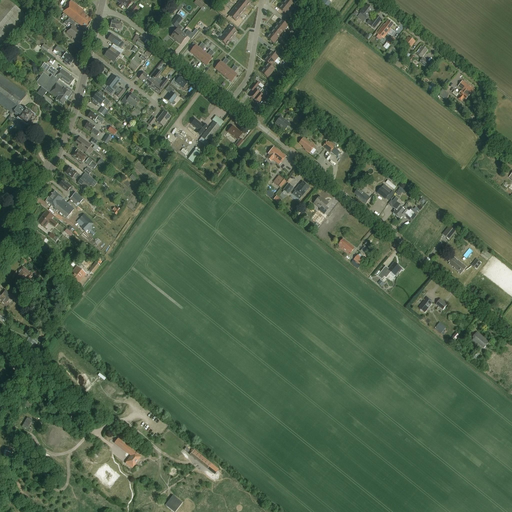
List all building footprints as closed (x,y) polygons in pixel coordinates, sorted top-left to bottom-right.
[(0,0),(0,48),(27,16),(7,0),(0,0)] [(126,9),(131,2),(128,0),(114,0),(119,4),(117,6),(120,9),(122,7),(126,9)] [(204,5),(196,0),(194,3),(201,8),(204,5)] [(286,0),(285,0),(282,4),(289,10),(293,5),(286,0)] [(71,1),(63,12),(86,30),(92,21),(84,15),(85,12),(71,1)] [(240,2),(236,7),(243,12),(247,8),(240,2)] [(135,4),(129,12),(136,17),(140,13),(139,12),(141,9),(135,4)] [(282,4),(278,8),(285,14),(289,10),(282,4)] [(368,20),(373,13),(372,12),(373,10),(367,5),(365,7),(364,6),(359,13),(368,20)] [(236,7),(232,11),(239,17),(243,12),(236,7)] [(232,11),(229,16),(236,21),(239,17),(232,11)] [(177,28),(171,37),(175,41),(182,32),(180,30),(182,28),(178,25),(182,19),(177,15),(171,23),(176,27),(177,28)] [(72,25),(66,34),(76,40),(76,41),(81,45),(88,36),(82,31),(82,32),(73,26),(75,23),(70,19),(68,22),(72,25)] [(119,30),(121,23),(116,22),(117,20),(114,19),(113,21),(111,21),(110,28),(119,30)] [(281,20),(277,24),(284,30),(288,26),(281,20)] [(372,22),(370,20),(368,22),(370,24),(370,25),(375,28),(379,23),(376,21),(375,22),(372,21),(372,22)] [(389,29),(393,25),(388,21),(384,26),(383,25),(376,34),(383,39),(390,30),(389,29)] [(277,24),(273,29),(280,34),(284,30),(277,24)] [(300,31),(292,25),(290,28),(296,32),(294,34),(296,36),(300,31)] [(230,26),(226,31),(233,37),(237,32),(230,26)] [(273,29),(270,33),(277,39),(280,34),(273,29)] [(226,31),(223,35),(230,41),(233,37),(226,31)] [(182,32),(175,41),(180,44),(189,34),(187,32),(185,34),(182,32)] [(270,33),(266,38),(273,43),(277,39),(270,33)] [(111,48),(120,54),(121,54),(124,50),(118,46),(122,41),(111,34),(107,40),(113,44),(111,48)] [(223,35),(219,40),(226,46),(230,41),(223,35)] [(391,36),(386,42),(390,46),(395,40),(391,36)] [(409,50),(415,42),(410,37),(409,39),(407,37),(402,44),(409,50)] [(147,44),(138,39),(135,44),(144,49),(147,44)] [(196,45),(190,52),(194,56),(204,44),(202,43),(198,47),(196,45)] [(204,44),(194,56),(199,59),(205,52),(202,50),(205,46),(204,44)] [(57,46),(54,50),(57,52),(59,53),(58,55),(65,61),(64,63),(67,65),(68,63),(70,65),(75,59),(69,54),(68,55),(60,48),(57,46)] [(421,58),(427,50),(423,47),(422,48),(421,47),(415,54),(421,58)] [(120,54),(111,48),(109,50),(109,49),(104,56),(114,63),(120,54)] [(205,52),(199,59),(203,63),(213,51),(211,50),(207,54),(205,52)] [(213,51),(203,63),(206,66),(212,58),(211,57),(214,53),(213,51)] [(271,51),(267,56),(274,61),(278,57),(271,51)] [(410,56),(405,51),(400,56),(403,58),(401,60),(405,63),(410,56)] [(267,56),(263,60),(267,63),(271,66),(274,61),(267,56)] [(220,61),(215,68),(218,71),(227,60),(226,58),(222,63),(220,61)] [(429,63),(423,58),(420,63),(426,68),(429,63)] [(227,60),(218,71),(222,75),(228,68),(225,65),(229,61),(227,60)] [(47,72),(50,68),(44,63),(41,68),(47,72)] [(267,63),(264,68),(271,73),(274,69),(271,66),(267,63)] [(228,68),(222,75),(227,78),(236,67),(234,65),(231,70),(228,68)] [(279,65),(276,68),(282,73),(285,70),(279,65)] [(50,68),(47,72),(55,78),(56,77),(70,87),(75,80),(70,76),(71,75),(62,69),(59,73),(51,67),(50,68)] [(236,67),(227,78),(231,82),(237,75),(234,72),(238,68),(236,67)] [(264,68),(260,72),(267,78),(271,73),(264,68)] [(150,87),(158,78),(162,72),(158,70),(151,79),(149,77),(144,83),(150,87)] [(28,125),(35,115),(31,112),(32,111),(29,109),(29,110),(26,108),(25,109),(20,105),(27,94),(0,73),(0,104),(13,114),(14,113),(19,116),(17,118),(21,121),(20,124),(24,127),(26,125),(28,125)] [(43,73),(36,83),(42,87),(37,93),(43,97),(47,91),(49,93),(57,99),(56,100),(63,105),(71,94),(56,83),(58,80),(52,75),(50,78),(43,73)] [(144,83),(149,77),(143,73),(139,79),(144,83)] [(113,90),(116,86),(120,81),(113,75),(105,84),(108,86),(105,90),(111,95),(115,91),(113,90)] [(183,89),(188,83),(180,76),(178,78),(176,76),(171,83),(175,86),(177,84),(183,89)] [(158,78),(150,87),(158,94),(168,81),(164,78),(162,81),(158,78)] [(470,95),(471,94),(471,95),(474,91),(473,90),(474,89),(464,81),(464,82),(463,81),(458,87),(463,90),(462,91),(461,91),(459,94),(466,100),(469,96),(466,94),(467,93),(470,95)] [(256,82),(255,84),(250,90),(253,92),(249,96),(254,100),(260,93),(259,92),(262,89),(263,87),(260,84),(259,84),(256,82)] [(170,94),(165,100),(171,104),(173,105),(174,105),(176,103),(174,102),(178,97),(173,93),(175,90),(169,85),(165,90),(170,94)] [(120,89),(116,86),(113,90),(115,91),(117,93),(115,95),(120,98),(126,91),(121,88),(120,89)] [(456,97),(458,94),(451,88),(449,91),(456,97)] [(446,100),(450,94),(443,90),(440,95),(446,100)] [(101,106),(103,103),(107,106),(110,103),(106,99),(103,97),(104,95),(99,91),(97,93),(92,99),(93,99),(92,99),(93,99),(90,103),(96,107),(98,104),(101,106)] [(260,93),(254,100),(258,104),(262,99),(264,101),(268,96),(266,94),(264,96),(260,93)] [(134,108),(139,101),(131,95),(128,98),(126,96),(121,102),(124,105),(127,102),(134,108)] [(105,117),(106,115),(105,114),(107,110),(103,107),(99,112),(105,117)] [(90,112),(87,117),(95,122),(96,120),(101,123),(103,120),(90,112)] [(156,121),(163,127),(171,117),(164,112),(156,121)] [(212,121),(213,122),(220,127),(224,122),(216,116),(212,121)] [(285,131),(290,124),(280,116),(275,123),(285,131)] [(156,119),(153,117),(148,123),(151,126),(156,119)] [(195,119),(190,124),(198,130),(196,133),(200,136),(207,127),(204,123),(202,125),(195,119)] [(95,126),(88,122),(86,126),(85,126),(84,128),(91,133),(91,132),(97,136),(99,133),(93,129),(95,126)] [(205,146),(220,127),(213,122),(201,137),(201,138),(199,141),(205,146)] [(111,126),(108,131),(114,136),(114,135),(118,138),(118,137),(120,139),(122,137),(120,135),(117,132),(117,131),(118,130),(113,126),(113,128),(111,126)] [(233,126),(228,132),(237,140),(242,134),(233,126)] [(107,135),(102,141),(107,144),(109,141),(113,143),(115,140),(111,138),(111,137),(107,135)] [(78,138),(75,143),(78,145),(77,146),(85,153),(91,145),(81,138),(80,139),(78,138)] [(240,138),(235,145),(238,148),(244,141),(240,138)] [(303,138),(298,144),(303,147),(302,148),(305,150),(304,151),(309,154),(315,146),(311,143),(310,143),(303,138)] [(93,139),(90,143),(94,146),(93,149),(96,151),(99,147),(96,145),(98,142),(93,139)] [(323,147),(330,153),(334,156),(338,151),(334,148),(333,147),(334,145),(329,141),(328,143),(327,142),(323,147)] [(279,165),(285,157),(273,147),(267,153),(269,155),(266,158),(270,161),(272,159),(279,165)] [(76,150),(72,156),(81,163),(84,158),(85,159),(86,157),(76,150)] [(200,154),(196,151),(195,150),(188,160),(193,164),(200,154)] [(97,165),(89,158),(85,163),(89,166),(91,164),(95,167),(97,165)] [(75,180),(79,175),(69,167),(64,172),(71,178),(72,177),(75,180)] [(273,182),(280,188),(285,182),(278,176),(273,182)] [(82,178),(77,183),(86,190),(91,185),(82,178)] [(71,191),(73,188),(63,180),(58,185),(67,192),(69,189),(71,191)] [(295,190),(302,196),(309,187),(303,182),(299,187),(298,186),(295,190)] [(289,184),(283,191),(284,191),(283,193),(286,196),(288,194),(288,195),(294,188),(289,184)] [(382,187),(377,193),(385,200),(390,194),(382,187)] [(365,205),(370,198),(362,192),(361,193),(358,190),(354,195),(357,197),(357,198),(365,205)] [(66,218),(73,210),(62,200),(62,199),(54,192),(46,202),(66,218)] [(83,199),(75,193),(69,199),(77,206),(83,199)] [(325,200),(324,201),(320,197),(317,200),(317,199),(313,203),(317,206),(317,205),(321,208),(319,210),(324,214),(328,209),(325,206),(328,203),(325,200)] [(397,217),(404,209),(396,203),(398,200),(395,198),(393,202),(395,204),(392,208),(396,211),(393,214),(397,217)] [(404,208),(404,209),(397,217),(400,220),(402,217),(403,218),(404,217),(411,222),(419,213),(418,213),(419,210),(416,207),(414,209),(412,208),(409,212),(404,208)] [(49,223),(55,227),(57,224),(51,219),(53,217),(46,211),(37,223),(44,228),(49,223)] [(85,224),(81,228),(85,231),(87,230),(88,231),(90,229),(89,228),(91,226),(90,225),(91,224),(83,216),(80,219),(85,224)] [(452,224),(442,235),(449,241),(458,229),(452,224)] [(45,239),(35,231),(33,234),(32,234),(31,235),(31,236),(31,237),(38,242),(38,241),(42,244),(44,242),(46,244),(49,241),(46,239),(45,239)] [(350,254),(354,248),(343,239),(339,244),(350,254)] [(365,255),(370,249),(365,246),(361,252),(365,255)] [(364,261),(357,255),(353,260),(360,266),(364,261)] [(453,257),(449,262),(450,263),(449,264),(452,267),(453,267),(455,268),(454,269),(459,273),(458,274),(460,275),(466,268),(453,257)] [(477,260),(472,266),(477,270),(482,264),(477,260)] [(395,276),(398,272),(399,272),(402,269),(394,263),(389,269),(386,266),(378,276),(382,280),(384,277),(386,278),(389,275),(393,279),(395,276)] [(76,267),(69,276),(70,277),(69,278),(76,284),(77,283),(78,284),(85,275),(76,267)] [(37,278),(40,276),(36,270),(33,272),(33,273),(32,274),(29,272),(29,273),(22,268),(18,273),(19,274),(16,278),(21,283),(25,278),(29,281),(33,275),(35,274),(37,278)] [(19,303),(22,300),(12,293),(11,295),(5,291),(1,296),(1,295),(0,296),(0,301),(4,304),(9,299),(12,301),(15,298),(16,299),(15,300),(19,303)] [(424,313),(433,302),(427,297),(419,307),(420,308),(419,309),(424,313)] [(447,305),(440,299),(435,305),(443,311),(447,305)] [(489,342),(489,341),(476,332),(472,337),(473,338),(472,339),(473,340),(472,341),(477,345),(478,344),(483,348),(484,349),(489,342)] [(30,336),(27,341),(35,346),(38,342),(30,336)] [(479,354),(476,352),(471,358),(474,361),(477,358),(476,358),(479,354)] [(27,417),(21,426),(27,430),(33,421),(27,417)] [(142,456),(118,438),(114,443),(131,456),(125,463),(132,469),(142,456)] [(194,450),(190,455),(214,475),(219,470),(194,450)] [(165,505),(173,511),(175,511),(182,503),(173,495),(165,505)]
